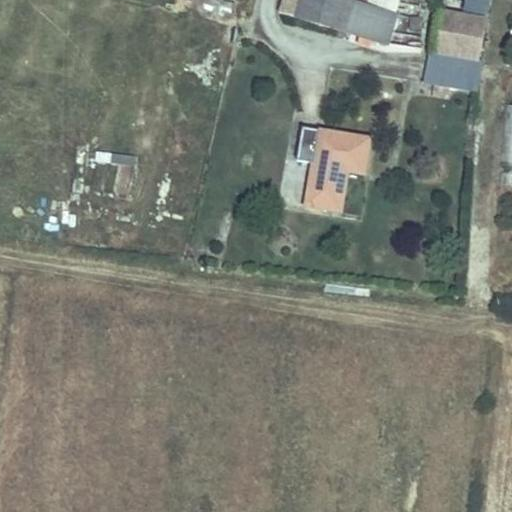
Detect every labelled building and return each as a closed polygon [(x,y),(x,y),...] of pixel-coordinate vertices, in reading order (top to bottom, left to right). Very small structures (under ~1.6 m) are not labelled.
[(350,0),(296,0),(290,22),(339,37),(350,0)] [(465,0),(465,12),(492,14),(492,0),(465,0)] [(481,26),(432,16),(423,60),(472,70),(481,26)] [(511,186),(511,105),(505,105),(501,186),(511,186)] [(365,145),(292,131),(285,168),(303,171),(296,210),(333,217),(341,179),(358,182),(365,145)]
